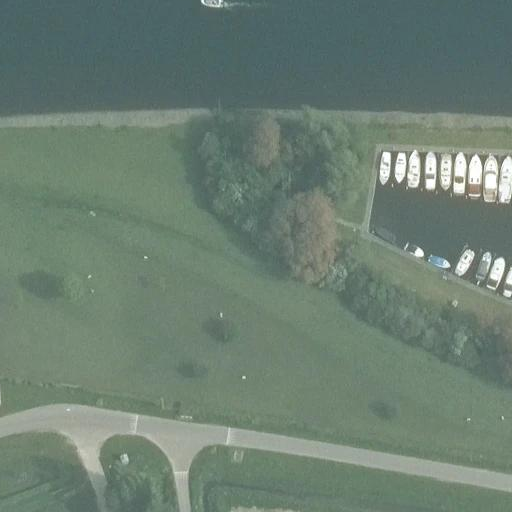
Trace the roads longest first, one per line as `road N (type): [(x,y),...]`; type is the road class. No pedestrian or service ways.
road 1 (unclassified): [(169,425),(511,490)]
road 2 (unclassified): [(169,425),(76,415),(0,429)]
